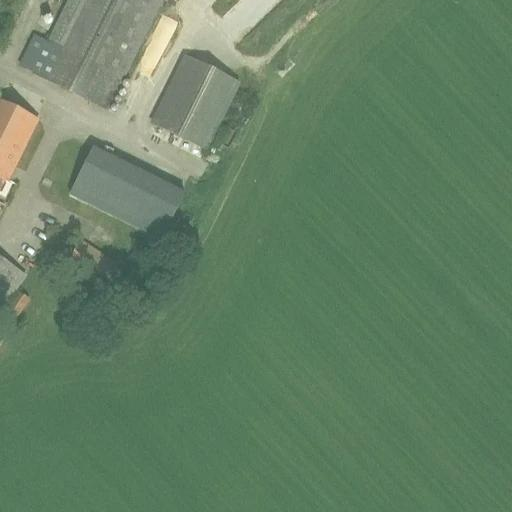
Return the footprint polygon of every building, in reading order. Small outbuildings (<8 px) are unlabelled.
[(34,74),(33,75),(106,112),(161,1),(162,1),(162,0),(70,0),(49,42),(36,35),(20,67),(34,74)] [(207,154),(240,85),(183,57),(150,126),(207,154)] [(37,122),(0,103),(0,186),(3,180),(7,183),(37,122)] [(185,195),(92,149),(68,197),(161,243),(185,195)] [(120,267),(80,241),(65,264),(105,290),(120,267)] [(0,313),(25,278),(0,260),(0,313)]
